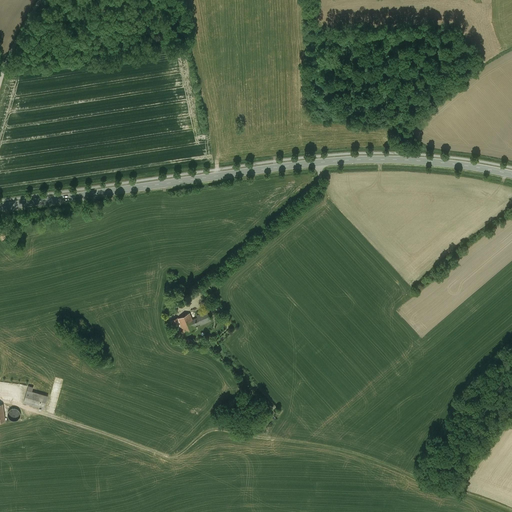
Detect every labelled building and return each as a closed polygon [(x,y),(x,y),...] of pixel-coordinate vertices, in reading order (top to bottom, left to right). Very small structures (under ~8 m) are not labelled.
[(206,310),(196,315),(198,317),(200,323),(210,319),(206,310)] [(178,317),(169,322),(171,328),(180,324),(178,319),(189,314),(192,320),(189,313),(178,318),(178,317)] [(189,314),(178,319),(180,324),(184,334),(196,329),(194,325),(192,320),(189,314)] [(32,391),(27,390),(23,402),(30,404),(33,392),(32,391)] [(50,396),(33,392),(30,404),(44,408),(50,396)] [(13,408),(12,408),(11,408),(10,409),(9,409),(8,410),(8,411),(7,412),(7,413),(7,414),(7,415),(7,416),(7,417),(8,418),(9,418),(9,419),(10,420),(12,420),(13,420),(14,420),(15,420),(16,420),(17,419),(18,419),(19,418),(19,417),(19,416),(20,416),(20,415),(20,414),(20,413),(19,412),(19,411),(19,410),(18,410),(17,409),(17,408),(16,408),(15,408),(13,408)]
